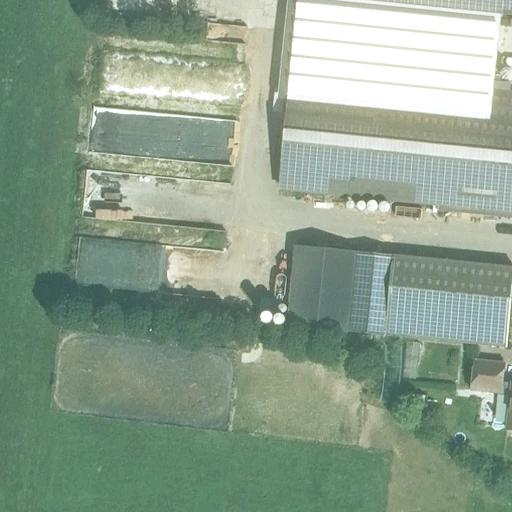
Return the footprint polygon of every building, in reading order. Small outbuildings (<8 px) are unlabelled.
[(298,0),(291,71),(510,93),(511,83),(494,82),(500,12),(477,9),(380,0),(298,0)] [(511,0),(380,0),(477,9),(500,12),(511,12),(511,0)] [(112,91),(154,96),(159,55),(117,50),(112,91)] [(179,90),(217,92),(218,62),(180,60),(179,90)] [(511,218),(511,93),(510,93),(291,71),(280,186),(439,203),(438,211),(511,218)] [(504,74),(503,75),(503,78),(504,79),(505,81),(507,82),(509,83),(511,82),(511,81),(511,71),(509,71),(507,71),(505,72),(504,74)] [(157,122),(158,143),(176,142),(175,122),(157,122)] [(98,173),(98,213),(119,213),(119,173),(98,173)] [(90,269),(141,272),(143,238),(91,235),(90,269)] [(294,246),(286,328),(348,334),(354,252),(294,246)] [(511,294),(511,268),(393,256),(387,316),(386,332),(385,336),(507,348),(511,294)] [(510,394),(507,430),(511,430),(511,383),(511,384),(511,387),(503,386),(505,364),(475,361),(472,391),(502,394),(502,393),(510,394)]
